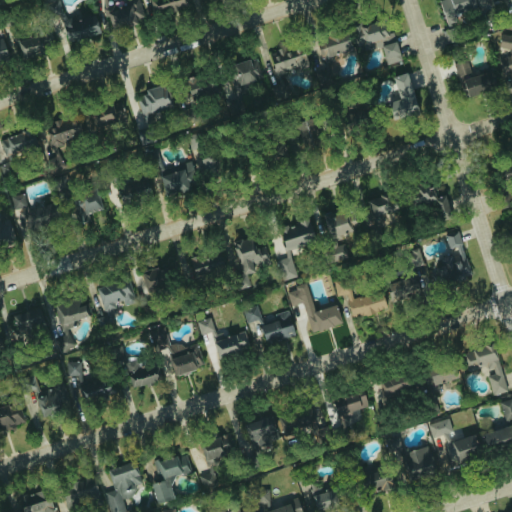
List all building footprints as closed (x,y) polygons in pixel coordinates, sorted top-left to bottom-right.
[(112,9),(104,0),(97,0),(95,2),(105,14),(112,9)] [(111,31),(144,21),(138,0),(130,0),(127,1),(129,6),(105,13),(111,31)] [(148,0),(153,17),(188,7),(186,0),(148,0)] [(438,0),(443,24),(455,22),(454,14),(474,10),(472,0),(438,0)] [(98,33),(93,15),(61,25),(66,43),(98,33)] [(356,48),(378,43),(383,65),(398,61),(392,33),(384,35),(381,23),(352,29),(356,48)] [(323,63),(351,49),(342,30),(314,43),(323,63)] [(23,59),(45,49),(37,32),(15,43),(23,59)] [(511,39),(511,36),(501,34),(498,48),(510,50),(511,39)] [(267,53),(276,85),(268,87),(272,99),(286,95),(280,74),(306,67),(301,48),(280,54),(279,49),(267,53)] [(511,72),(511,54),(497,58),(502,75),(511,72)] [(240,85),(262,78),(255,58),(217,70),(232,118),(249,113),(240,85)] [(454,63),(464,98),(491,90),(486,73),(470,77),(465,60),(454,63)] [(390,76),(395,91),(385,94),(392,118),(417,111),(405,72),(390,76)] [(187,97),(213,96),(212,77),(186,78),(187,97)] [(167,107),(161,87),(133,94),(141,124),(153,121),(150,112),(167,107)] [(123,119),(114,99),(87,111),(95,131),(123,119)] [(56,143),(81,136),(75,116),(40,126),(54,173),(64,170),(56,143)] [(314,119),(296,120),(297,142),(315,141),(314,119)] [(31,147),(27,130),(4,135),(8,152),(31,147)] [(197,150),(198,161),(202,161),(202,170),(214,169),(213,149),(197,150)] [(159,175),(164,194),(197,185),(190,161),(170,167),(171,172),(159,175)] [(121,205),(151,195),(145,177),(115,186),(121,205)] [(446,194),(436,195),(436,185),(407,186),(408,204),(432,202),(433,218),(447,217),(446,194)] [(88,223),(86,212),(97,210),(94,191),(71,195),(76,224),(88,223)] [(12,209),(25,206),(23,193),(9,196),(12,209)] [(392,214),(385,193),(364,200),(372,221),(392,214)] [(33,230),(57,223),(51,202),(27,210),(33,230)] [(323,218),(329,238),(356,229),(350,210),(323,218)] [(0,217),(0,242),(11,240),(7,217),(0,217)] [(282,249),(313,244),(308,218),(297,220),(298,223),(278,227),(282,249)] [(459,245),(457,233),(445,235),(446,247),(459,245)] [(234,240),(240,271),(266,267),(260,235),(234,240)] [(445,285),(470,277),(461,246),(454,248),(457,257),(438,263),(445,285)] [(403,252),(407,269),(421,266),(418,249),(403,252)] [(187,260),(192,277),(222,268),(218,251),(187,260)] [(280,281),(295,277),(290,257),(276,260),(280,281)] [(166,264),(139,272),(145,291),(172,283),(166,264)] [(383,285),(390,302),(418,292),(412,275),(383,285)] [(94,288),(104,315),(95,318),(99,330),(113,325),(107,308),(134,298),(126,277),(94,288)] [(385,308),(379,290),(352,298),(346,278),(331,283),(336,298),(343,295),(351,319),(385,308)] [(301,303),(309,332),(340,324),(334,304),(312,310),(306,284),(284,290),(289,306),(301,303)] [(89,316),(81,295),(53,305),(61,326),(89,316)] [(244,322),(259,319),(256,305),(241,308),(244,322)] [(10,315),(15,331),(46,322),(41,306),(10,315)] [(264,345),(293,337),(286,310),(273,314),(275,320),(258,324),(264,345)] [(197,321),(207,360),(248,349),(244,332),(222,337),(221,332),(213,334),(209,318),(197,321)] [(169,350),(163,331),(154,334),(158,350),(165,348),(173,376),(202,368),(195,342),(169,350)] [(74,349),(67,333),(54,339),(61,354),(74,349)] [(504,392),(491,344),(462,352),(468,371),(481,367),(489,396),(504,392)] [(153,361),(138,367),(135,361),(122,367),(131,390),(160,377),(153,361)] [(79,397),(115,396),(114,382),(105,382),(105,375),(80,376),(80,362),(65,362),(65,375),(78,375),(79,397)] [(424,387),(455,379),(451,362),(420,369),(424,387)] [(389,395),(407,391),(403,373),(378,379),(383,401),(390,399),(389,395)] [(40,415),(58,410),(57,406),(68,403),(63,383),(33,391),(40,415)] [(367,409),(361,391),(331,400),(336,419),(367,409)] [(503,422),(511,420),(511,398),(499,401),(503,422)] [(0,434),(20,424),(9,402),(0,406),(0,434)] [(302,426),(303,434),(317,432),(313,408),(285,412),(288,429),(302,426)] [(276,413),(243,423),(251,447),(283,437),(276,413)] [(426,425),(430,438),(444,434),(440,420),(426,425)] [(198,442),(204,460),(234,450),(228,432),(198,442)] [(385,451),(400,449),(398,436),(383,438),(385,451)] [(402,450),(407,478),(432,474),(428,446),(402,450)] [(154,503),(174,498),(169,477),(191,472),(186,452),(152,461),(157,481),(149,483),(154,503)] [(106,469),(114,494),(105,497),(109,511),(126,511),(120,493),(141,487),(133,460),(106,469)] [(385,463),(357,471),(364,494),(391,486),(385,463)] [(216,486),(212,465),(207,467),(208,473),(197,475),(199,489),(216,486)] [(300,483),(305,497),(310,495),(314,511),(337,504),(332,489),(318,493),(314,479),(300,483)] [(300,511),(296,499),(271,508),(265,489),(253,493),(259,511),(300,511)] [(45,511),(52,510),(45,491),(11,503),(13,511),(45,511)]
